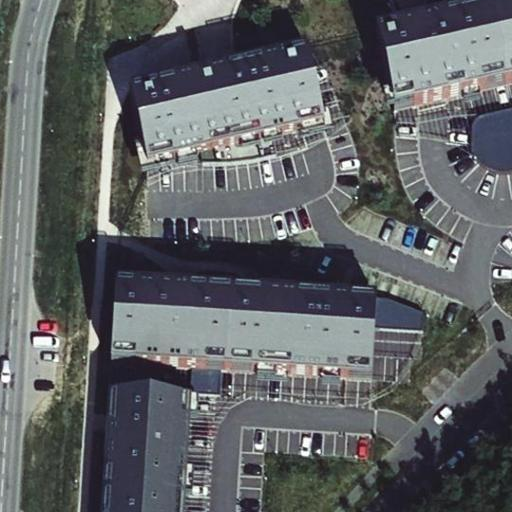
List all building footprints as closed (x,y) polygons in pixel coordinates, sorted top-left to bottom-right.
[(511,13),(423,34),(374,45),(392,123),(511,95),(511,13)] [(161,93),(127,101),(145,178),(197,166),(200,177),(236,176),(273,169),(270,150),(322,138),(304,60),(273,68),(213,81),(161,93)] [(511,123),(481,131),(470,138),(469,141),(468,165),(471,170),(486,183),(494,186),(507,186),(511,183),(511,123)] [(422,326),(385,312),(264,304),(165,297),(114,294),(109,375),(190,381),(188,406),(217,408),(219,383),(369,393),(372,342),(421,344),(422,326)] [(179,511),(186,410),(105,405),(101,472),(98,511),(179,511)]
